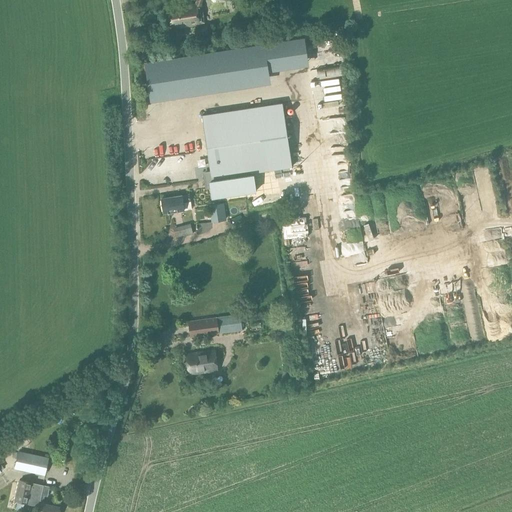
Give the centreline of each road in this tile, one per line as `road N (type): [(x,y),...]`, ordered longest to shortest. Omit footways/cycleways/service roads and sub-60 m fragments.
road 1 (unclassified): [(89,511),(134,356),(136,316),(114,0)]
road 2 (unknown): [(129,138),(209,94),(280,84),(303,105),(324,214),(341,246),(365,256),(451,232)]
